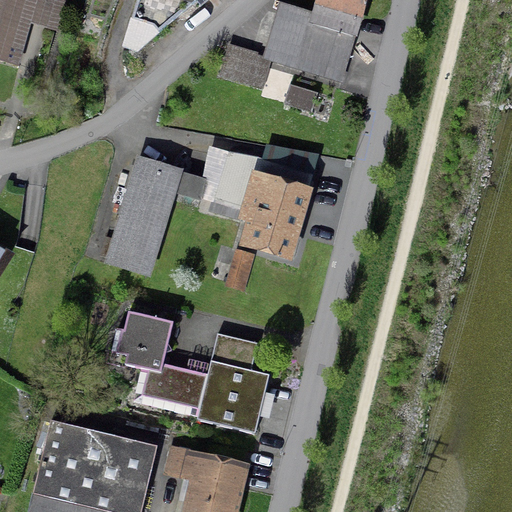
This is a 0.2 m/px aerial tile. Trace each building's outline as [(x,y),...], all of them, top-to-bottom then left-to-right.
[(0,0),(0,62),(15,66),(34,0),(0,0)] [(137,0),(122,49),(136,53),(198,0),(137,0)] [(268,59),(339,80),(362,0),(320,0),(312,27),(280,17),(268,59)] [(228,46),(218,77),(261,90),(268,69),(253,65),(256,55),(228,46)] [(315,98),(290,90),(284,107),(310,115),(315,98)] [(259,206),(247,248),(286,259),(310,177),(262,163),(226,156),(209,212),(241,221),(246,202),(259,206)] [(137,161),(106,265),(147,278),(179,174),(137,161)] [(225,286),(240,291),(250,257),(237,253),(234,264),(231,264),(225,286)] [(123,367),(140,371),(132,404),(196,419),(195,422),(254,436),(268,378),(250,373),(256,346),(216,336),(206,378),(162,367),(164,358),(171,353),(167,346),(172,326),(127,315),(122,333),(116,332),(110,355),(125,359),(123,367)] [(140,511),(156,449),(49,423),(27,511),(140,511)] [(184,511),(230,511),(240,470),(188,457),(189,453),(172,449),(166,473),(197,481),(193,500),(188,499),(184,511)]
